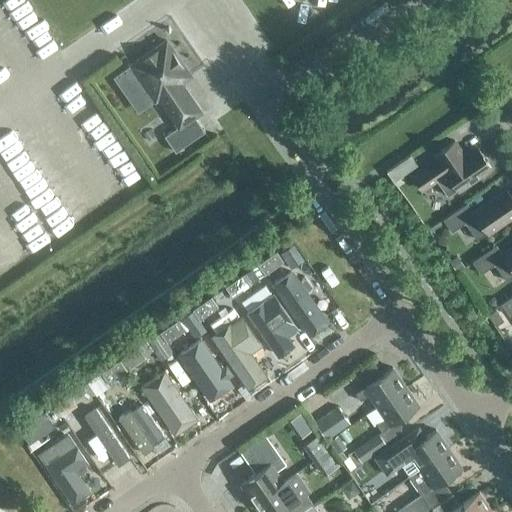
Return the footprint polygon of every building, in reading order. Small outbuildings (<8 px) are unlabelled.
[(180,83),(190,76),(166,40),(115,75),(130,96),(145,86),(155,100),(158,98),(177,126),(164,136),(174,152),(204,131),(194,116),(200,112),(180,83)] [(78,93),(83,103),(99,95),(94,85),(78,93)] [(433,155),(437,160),(413,177),(421,189),(436,179),(447,196),(457,189),(458,191),(491,168),(476,147),(464,155),(454,140),(433,155)] [(386,172),(396,187),(405,181),(401,175),(416,165),(409,155),(386,172)] [(473,212),(466,203),(442,219),(451,232),(464,222),(476,239),(486,232),(487,233),(511,215),(511,198),(506,189),(473,212)] [(471,261),(480,274),(494,264),(506,281),(511,276),(511,247),(502,254),(495,244),(471,261)] [(264,274),(283,261),(276,251),(258,264),(264,274)] [(455,256),(448,261),(456,272),(463,267),(455,256)] [(291,271),(272,285),(309,336),(328,322),(291,271)] [(232,297),(250,284),(243,274),(225,287),(232,297)] [(270,349),(293,333),(263,291),(240,307),(270,349)] [(511,294),(500,303),(509,316),(511,313),(511,294)] [(210,297),(192,310),(199,320),(217,307),(210,297)] [(494,325),(502,319),(495,309),(487,314),(494,325)] [(181,320),(195,339),(206,332),(192,312),(181,320)] [(250,393),(268,381),(253,359),(262,353),(238,318),(211,336),(250,393)] [(178,320),(153,337),(167,357),(173,352),(166,342),(185,329),(178,320)] [(153,337),(138,347),(122,358),(119,360),(126,370),(153,351),(160,362),(167,357),(153,337)] [(207,402),(225,391),(195,345),(177,357),(207,402)] [(107,383),(126,370),(119,360),(100,373),(107,383)] [(376,406),(405,386),(392,367),(355,393),(360,401),(368,395),(376,406)] [(175,440),(200,423),(163,369),(138,386),(175,440)] [(85,399),(94,392),(87,382),(78,389),(85,399)] [(405,386),(376,406),(384,418),(376,424),(381,431),(389,426),(419,405),(405,386)] [(61,415),(54,405),(45,411),(52,422),(61,415)] [(150,466),(169,453),(137,406),(117,419),(150,466)] [(326,439),(349,422),(338,406),(314,422),(326,439)] [(287,421),(299,438),(310,430),(298,413),(287,421)] [(27,444),(41,434),(32,420),(21,428),(18,430),(27,444)] [(418,427),(404,437),(374,457),(387,475),(399,466),(407,477),(419,468),(419,469),(448,448),(435,429),(425,436),(418,427)] [(239,451),(244,459),(254,473),(239,484),(252,503),(283,482),(276,471),(286,464),(264,434),(239,451)] [(330,449),(319,434),(301,446),(312,461),(330,449)] [(361,462),(384,446),(376,434),(353,450),(361,462)] [(79,502),(95,491),(54,436),(39,447),(79,502)] [(104,476),(118,465),(96,436),(82,446),(104,476)] [(448,448),(419,469),(427,480),(419,486),(424,493),(433,488),(462,468),(448,448)] [(330,449),(312,461),(322,476),(340,464),(330,449)] [(378,489),(389,481),(378,468),(368,476),(378,489)] [(292,475),(283,482),(252,503),(259,511),(301,511),(312,504),(292,475)] [(490,511),(492,510),(479,491),(459,505),(452,494),(431,509),(433,511),(490,511)] [(395,511),(421,511),(429,507),(420,494),(395,511)]
